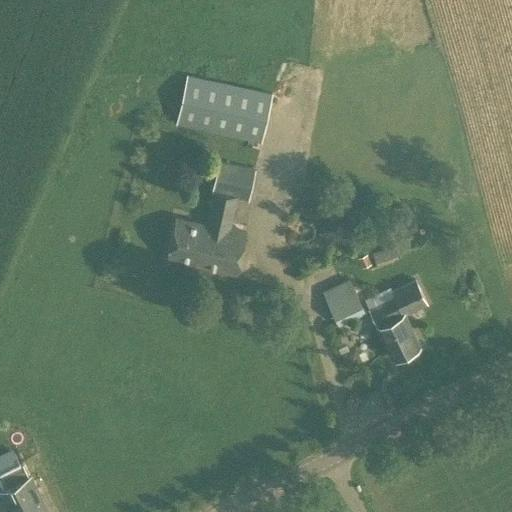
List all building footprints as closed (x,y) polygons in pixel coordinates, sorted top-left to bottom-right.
[(262,142),(272,95),(187,77),(176,124),(262,142)] [(230,230),(238,199),(248,202),(255,171),(218,163),(212,192),(213,193),(206,226),(175,219),(167,256),(196,262),(196,265),(237,274),(246,233),(230,230)] [(362,316),(355,301),(359,299),(349,279),(323,292),(339,327),(362,316)] [(391,291),(394,297),(368,310),(392,360),(420,346),(405,316),(428,305),(415,279),(391,291)] [(45,511),(36,492),(38,490),(32,476),(31,476),(23,461),(0,472),(0,484),(3,490),(0,491),(0,497),(4,507),(7,506),(10,511),(45,511)]
